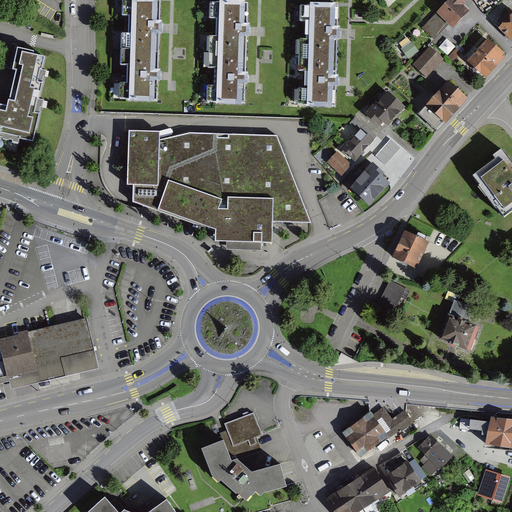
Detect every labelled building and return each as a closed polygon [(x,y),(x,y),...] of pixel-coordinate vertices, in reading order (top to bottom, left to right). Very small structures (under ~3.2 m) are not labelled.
[(402,0),(381,0),(390,10),(402,0)] [(452,4),(433,23),(449,39),(468,21),(452,4)] [(490,23),(511,43),(511,11),(506,6),(490,23)] [(153,113),(156,10),(125,9),(121,112),(153,113)] [(240,116),(245,12),(211,10),(206,114),(240,116)] [(330,117),(332,15),(295,14),(293,116),(330,117)] [(411,37),(401,43),(411,57),(420,51),(411,37)] [(481,89),(501,65),(484,50),(463,73),(481,89)] [(427,56),(409,74),(422,88),(440,70),(427,56)] [(0,114),(0,145),(31,152),(40,111),(37,109),(44,81),(39,79),(42,64),(12,57),(0,115),(0,114)] [(448,80),(426,104),(445,121),(467,97),(448,80)] [(406,106),(388,89),(370,108),(388,125),(406,106)] [(375,138),(361,125),(344,144),(358,156),(375,138)] [(160,135),(129,134),(127,189),(133,189),(133,205),(215,234),(215,245),(226,245),(261,246),(272,246),(272,222),(311,224),(277,138),(190,135),(160,142),(160,135)] [(495,155),(472,171),(505,217),(511,211),(511,157),(503,145),(493,152),(495,155)] [(337,149),(327,160),(342,175),(352,164),(337,149)] [(350,187),(370,205),(390,182),(370,164),(350,187)] [(405,230),(391,257),(415,269),(422,255),(428,242),(405,230)] [(428,242),(422,255),(438,263),(448,244),(432,235),(428,242)] [(388,278),(376,302),(398,314),(410,290),(388,278)] [(440,335),(470,348),(480,323),(450,310),(440,335)] [(0,385),(10,383),(12,391),(101,371),(88,319),(0,341),(0,385)] [(335,353),(322,346),(319,350),(333,357),(335,353)] [(359,363),(342,353),(334,366),(359,363)] [(342,434),(361,461),(401,431),(402,433),(414,425),(412,423),(423,416),(416,406),(407,412),(404,412),(400,414),(394,406),(387,412),(382,406),(373,412),(370,413),(342,434)] [(227,436),(204,444),(217,477),(223,482),(225,479),(252,500),(260,491),(266,495),(269,491),(290,487),(282,460),(255,467),(243,456),(265,447),(262,436),(266,434),(257,410),(228,420),(230,427),(223,430),(227,436)] [(511,447),(511,423),(474,417),(469,445),(487,448),(487,443),(511,447)] [(421,462),(432,474),(453,453),(429,430),(415,444),(424,453),(421,456),(424,459),(421,462)] [(54,446),(46,448),(48,460),(67,457),(67,455),(70,455),(67,440),(53,443),(54,446)] [(378,466),(397,499),(424,481),(404,449),(378,466)] [(356,511),(390,489),(374,465),(326,495),(337,511),(356,511)] [(509,473),(485,465),(476,492),(501,500),(509,473)] [(175,511),(167,501),(150,511),(126,511),(125,511),(116,500),(110,505),(104,498),(88,511),(175,511)]
